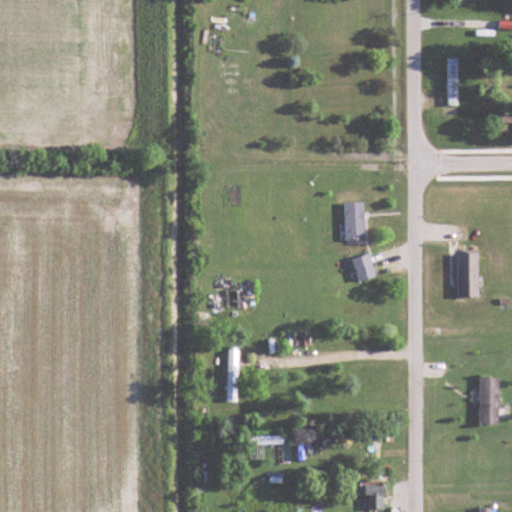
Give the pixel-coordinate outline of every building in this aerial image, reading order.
[(458,59),(447,59),(447,106),(458,106),(458,59)] [(365,204),(345,204),(345,242),(365,242),(365,204)] [(479,298),(479,253),(457,253),(457,298),(479,298)] [(359,284),(377,278),(369,255),(351,261),(359,284)] [(254,284),(237,284),(237,307),(254,307),(254,284)] [(307,347),(307,334),(296,334),(296,347),(307,347)] [(238,347),(227,347),(227,402),(238,402),(238,347)] [(499,378),(479,378),(479,425),(499,425),(499,378)] [(386,487),(365,487),(365,511),(386,511),(386,487)]
